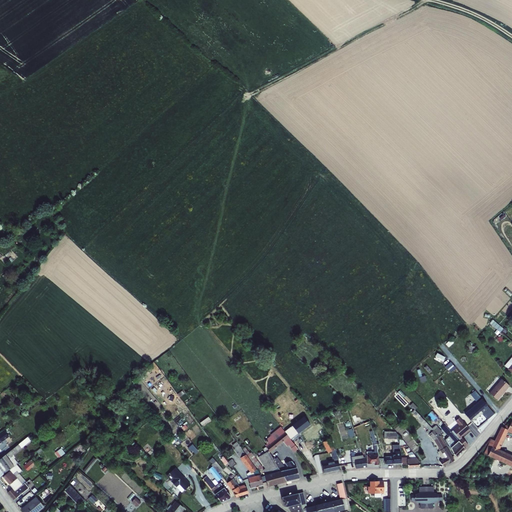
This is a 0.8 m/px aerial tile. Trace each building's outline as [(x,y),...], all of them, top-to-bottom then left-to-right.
[(493,320),(490,323),(500,333),(502,331),(506,334),(508,329),(504,327),(504,329),(493,320)] [(440,351),(434,357),(438,361),(444,356),(440,351)] [(501,379),(489,393),(497,400),(509,386),(501,379)] [(428,401),(434,407),(441,401),(435,395),(428,401)] [(405,400),(414,410),(418,407),(407,397),(405,400)] [(494,414),(488,406),(482,399),(464,414),(470,421),(481,412),(487,420),(494,414)] [(432,429),(414,410),(411,412),(428,430),(426,432),(428,435),(433,430),(432,429)] [(307,414),(286,430),(293,439),(313,423),(307,414)] [(459,438),(461,437),(470,430),(460,418),(455,421),(458,425),(452,430),(459,438)] [(447,427),(459,441),(465,448),(468,445),(461,437),(459,438),(452,430),(458,425),(455,421),(455,420),(447,427)] [(432,429),(433,430),(438,435),(442,432),(436,425),(432,429)] [(459,441),(447,427),(444,425),(441,428),(448,436),(455,444),(459,441)] [(507,430),(509,427),(505,425),(504,428),(501,427),(495,441),(491,439),(483,454),(511,467),(511,455),(499,450),(508,432),(507,430)] [(266,447),(263,449),(264,451),(265,453),(268,451),(269,451),(270,452),(283,442),(287,447),(289,445),(294,452),(298,449),(289,437),(285,432),(280,427),(271,435),(266,440),(268,443),(265,445),(266,447)] [(433,430),(428,435),(434,440),(440,437),(438,435),(433,430)] [(329,458),(337,456),(335,449),(326,433),(325,433),(324,432),(322,433),(322,434),(321,435),(322,436),(321,438),(324,442),(322,443),(328,453),(329,458)] [(6,455),(14,466),(17,463),(14,458),(15,457),(14,456),(14,455),(14,454),(31,441),(30,440),(34,438),(31,434),(6,455)] [(440,437),(434,440),(439,449),(438,450),(439,451),(440,450),(446,447),(447,447),(440,436),(440,437)] [(455,444),(448,436),(445,440),(451,448),(455,444)] [(459,441),(455,444),(451,448),(454,453),(457,457),(465,449),(465,448),(459,441)] [(247,454),(242,449),(237,442),(232,445),(235,449),(234,449),(250,472),(247,474),(251,488),(263,484),(260,475),(258,471),(247,454)] [(189,447),(195,454),(199,451),(193,443),(189,447)] [(367,455),(366,455),(367,464),(374,464),(374,465),(379,465),(378,455),(377,444),(374,445),(374,452),(372,452),(372,451),(367,452),(367,455)] [(247,454),(258,471),(263,468),(255,457),(257,456),(254,452),(252,454),(251,452),(250,453),(245,447),(242,449),(247,454)] [(439,451),(438,452),(442,460),(439,461),(443,467),(454,460),(446,447),(440,450),(439,451)] [(401,458),(401,463),(402,463),(402,465),(407,465),(407,459),(416,458),(412,452),(410,452),(410,450),(406,448),(405,448),(407,454),(408,454),(409,457),(408,457),(401,458)] [(60,449),(55,453),(59,458),(61,456),(64,455),(60,449)] [(268,451),(265,453),(258,457),(265,469),(263,469),(265,475),(280,471),(278,468),(274,461),(268,451)] [(401,458),(400,452),(395,452),(395,455),(392,455),(392,456),(385,457),(385,464),(401,463),(401,458)] [(363,453),(354,455),(354,459),(356,469),(367,467),(365,457),(363,457),(363,453)] [(0,459),(0,466),(5,473),(14,466),(6,455),(0,459)] [(229,464),(225,459),(222,455),(219,457),(226,466),(229,464)] [(337,456),(329,458),(328,458),(327,459),(321,461),(324,473),(339,469),(337,456)] [(94,458),(83,471),(86,473),(96,460),(94,458)] [(407,459),(407,465),(408,468),(419,468),(419,462),(416,458),(407,459)] [(31,459),(23,466),(28,471),(35,464),(31,459)] [(225,459),(229,464),(232,468),(236,464),(232,459),(228,462),(226,459),(225,459)] [(289,470),(296,468),(291,461),(290,459),(285,460),(286,463),(285,463),(289,470)] [(216,461),(211,465),(219,474),(223,470),(216,461)] [(10,471),(3,477),(9,485),(12,489),(14,491),(15,491),(17,489),(25,483),(26,482),(19,473),(22,471),(17,464),(10,470),(10,471)] [(175,467),(166,476),(177,487),(179,484),(185,490),(191,484),(175,467)] [(214,494),(224,488),(221,483),(220,483),(219,481),(222,478),(212,467),(209,470),(218,480),(215,483),(217,486),(215,487),(206,476),(202,480),(214,494)] [(281,472),(286,481),(299,478),(296,468),(289,470),(281,472)] [(280,471),(265,475),(267,486),(286,481),(281,472),(280,471)] [(232,479),(227,483),(236,497),(248,493),(247,488),(246,488),(244,485),(239,486),(233,478),(232,479)] [(370,487),(368,487),(368,494),(374,494),(374,497),(381,497),(381,494),(384,493),(383,481),(369,482),(370,487)] [(12,489),(8,493),(16,503),(23,496),(21,494),(29,488),(25,483),(17,489),(15,491),(14,491),(12,489)] [(342,499),(344,510),(348,509),(342,483),(337,484),(340,500),(342,499)] [(69,485),(64,490),(78,505),(84,500),(69,485)] [(415,495),(411,495),(411,501),(415,501),(415,502),(420,503),(420,509),(433,509),(433,503),(439,501),(442,501),(442,495),(439,495),(434,493),(433,487),(419,487),(419,493),(415,494),(415,495)] [(224,488),(214,494),(221,503),(230,499),(230,497),(224,488)] [(301,503),(300,503),(301,509),(302,511),(306,511),(305,508),(307,507),(303,492),(298,493),(301,503)] [(301,503),(298,493),(282,498),(284,507),(289,506),(300,503),(301,503)] [(92,495),(88,499),(93,504),(97,500),(92,495)] [(36,497),(21,509),(23,511),(37,511),(44,507),(36,497)] [(135,498),(132,502),(137,506),(141,502),(135,498)] [(331,502),(334,511),(344,510),(342,499),(340,500),(331,502)] [(168,510),(166,511),(181,511),(184,508),(175,501),(172,506),(170,505),(167,509),(168,510)] [(316,505),(317,511),(334,511),(331,502),(316,505)]
